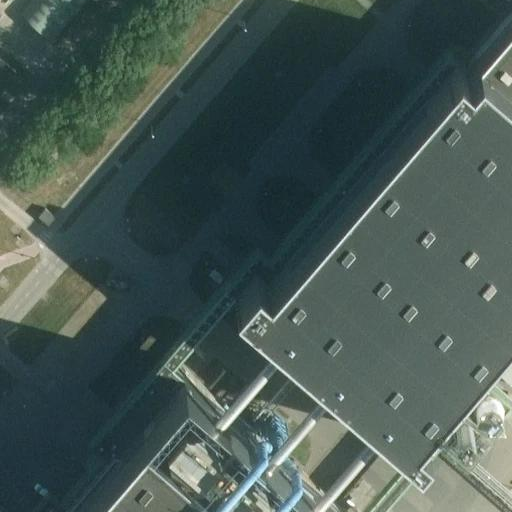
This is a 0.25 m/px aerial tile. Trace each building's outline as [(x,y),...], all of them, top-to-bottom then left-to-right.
[(54,39),(86,0),(33,0),(23,13),(54,39)] [(511,308),(511,10),(467,63),(455,53),(419,94),(342,184),(325,204),(289,246),(266,272),(255,263),(254,262),(233,287),(415,445),(427,431),(415,421),(423,411),(465,448),(510,396),(468,359),(511,308)] [(0,90),(15,74),(0,59),(0,90)] [(49,225),(56,217),(46,208),(39,216),(49,225)] [(511,377),(511,332),(490,358),(511,377)] [(0,511),(348,511),(319,486),(161,351),(87,436),(109,455),(60,511),(54,511),(45,505),(39,511),(6,511),(0,506),(0,511)] [(276,440),(289,425),(271,409),(258,424),(276,440)]
